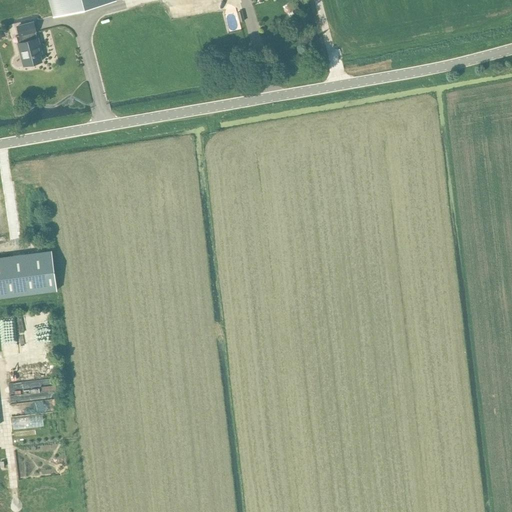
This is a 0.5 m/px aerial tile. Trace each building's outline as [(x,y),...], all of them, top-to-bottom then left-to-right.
[(48,0),(53,17),(117,1),(116,0),(48,0)] [(18,43),(24,66),(41,61),(38,48),(40,48),(37,38),(35,31),(36,31),(33,22),(17,26),(19,35),(20,35),(22,42),(18,43)] [(0,257),(0,297),(57,290),(52,250),(0,257)] [(46,338),(45,345),(51,345),(51,314),(38,313),(37,338),(46,338)] [(11,327),(12,343),(26,342),(24,316),(0,318),(1,328),(11,327)]
